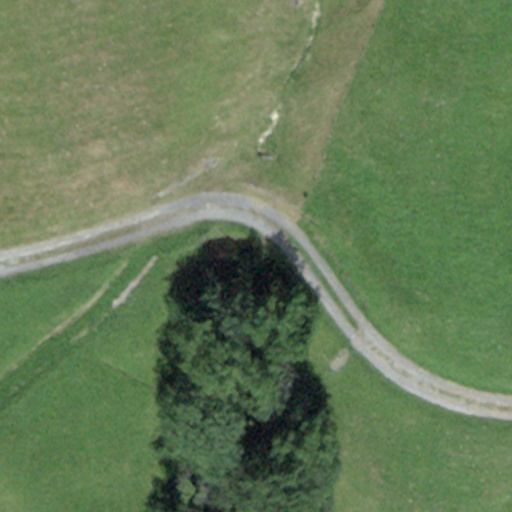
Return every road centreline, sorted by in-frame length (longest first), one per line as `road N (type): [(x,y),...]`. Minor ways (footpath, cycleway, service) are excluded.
road 1 (track): [(511,406),(422,383),(388,360),(297,243),(275,222),(237,209),(197,208),(0,264)]
road 2 (track): [(166,218),(110,299),(0,394)]
